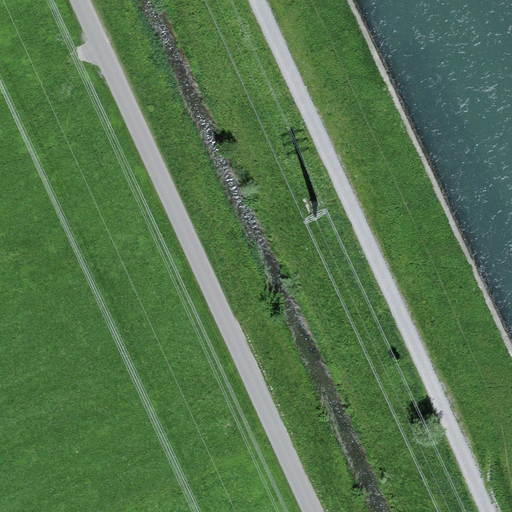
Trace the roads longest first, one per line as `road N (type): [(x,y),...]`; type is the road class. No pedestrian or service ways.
road 1 (unclassified): [(322,511),(87,0)]
road 2 (track): [(270,0),(505,511)]
